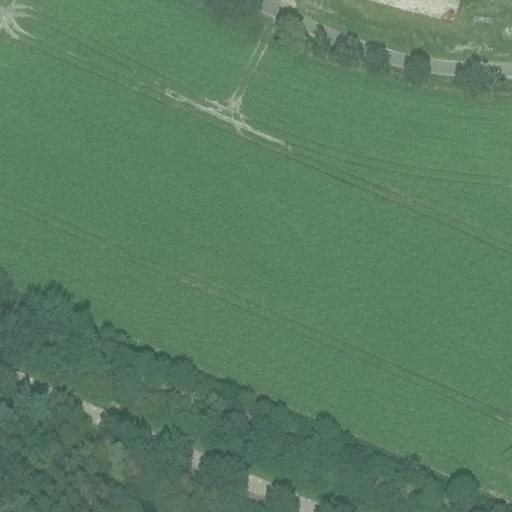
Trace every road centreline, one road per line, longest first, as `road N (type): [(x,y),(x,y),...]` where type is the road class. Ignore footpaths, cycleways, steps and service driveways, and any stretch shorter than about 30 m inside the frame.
road 1 (track): [(0,371),(320,511)]
road 2 (unclassified): [(252,0),(365,53),(511,71)]
